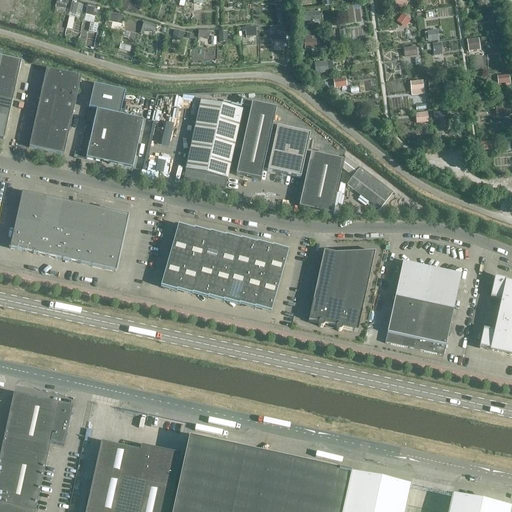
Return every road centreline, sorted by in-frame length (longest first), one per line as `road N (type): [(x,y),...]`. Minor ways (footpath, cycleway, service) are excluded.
road 1 (unclassified): [(0,31),(148,75),(273,78),(439,195),(511,222)]
road 2 (secondary): [(511,411),(0,298)]
road 3 (unclassified): [(511,477),(0,368)]
road 4 (unclassified): [(511,254),(426,229),(302,227),(0,163)]
road 5 (unknown): [(497,249),(472,346),(481,358),(511,365)]
